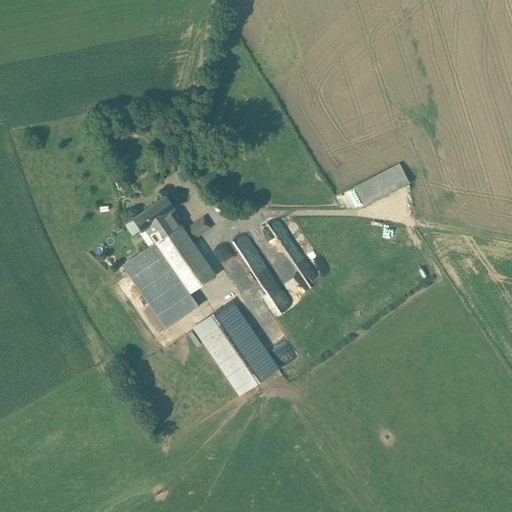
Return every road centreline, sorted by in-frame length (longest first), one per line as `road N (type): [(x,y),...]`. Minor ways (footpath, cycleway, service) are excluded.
road 1 (track): [(511,239),(361,213),(266,213),(232,233),(212,209)]
road 2 (track): [(214,0),(177,178),(212,209)]
